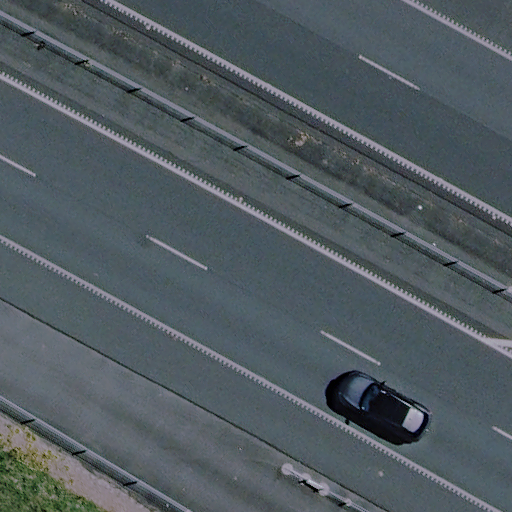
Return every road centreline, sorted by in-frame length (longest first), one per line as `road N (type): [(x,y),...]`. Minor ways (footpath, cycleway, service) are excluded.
road 1 (motorway): [(511,471),(0,168)]
road 2 (motorway): [(253,0),(511,151)]
